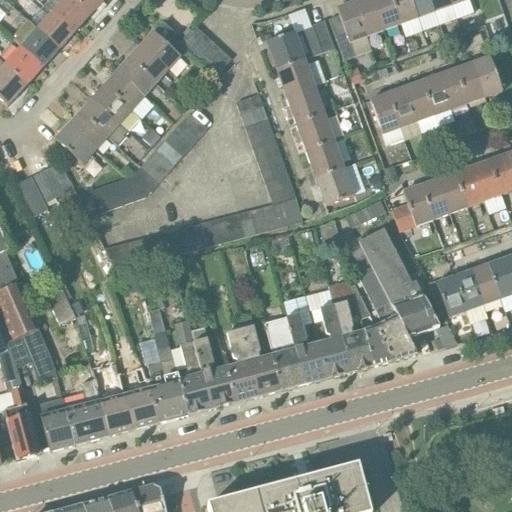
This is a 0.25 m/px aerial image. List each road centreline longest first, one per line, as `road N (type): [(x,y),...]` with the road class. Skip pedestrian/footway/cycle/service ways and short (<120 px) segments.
road 1 (tertiary): [(172,458),(511,364)]
road 2 (residential): [(0,125),(23,123),(136,0)]
road 3 (tertiary): [(0,504),(172,458)]
